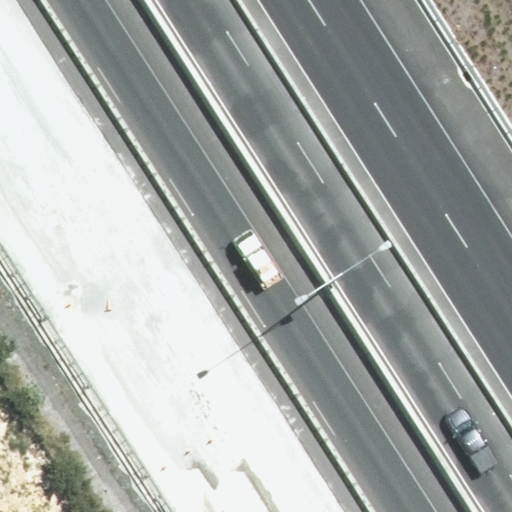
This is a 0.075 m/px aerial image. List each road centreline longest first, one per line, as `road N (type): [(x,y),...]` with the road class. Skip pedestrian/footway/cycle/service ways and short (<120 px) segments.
road 1 (motorway): [(422,511),(93,0)]
road 2 (motorway): [(292,0),(511,341)]
